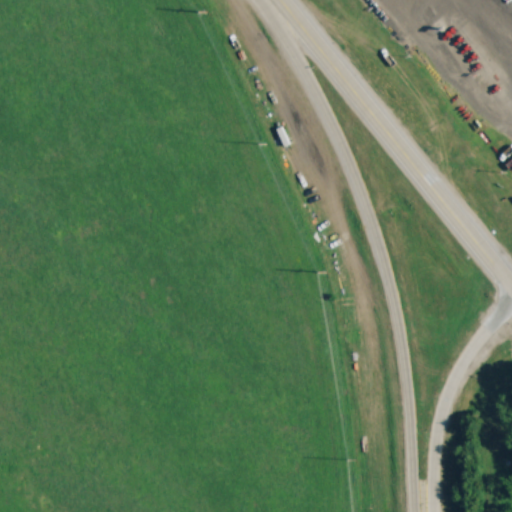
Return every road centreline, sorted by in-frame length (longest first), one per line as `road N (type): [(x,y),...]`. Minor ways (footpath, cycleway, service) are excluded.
road 1 (secondary): [(255,0),(340,161),(373,255),(402,415),(406,511)]
road 2 (secondary): [(511,296),(263,0)]
road 3 (secondary): [(426,511),(430,434),(452,373),(511,303)]
